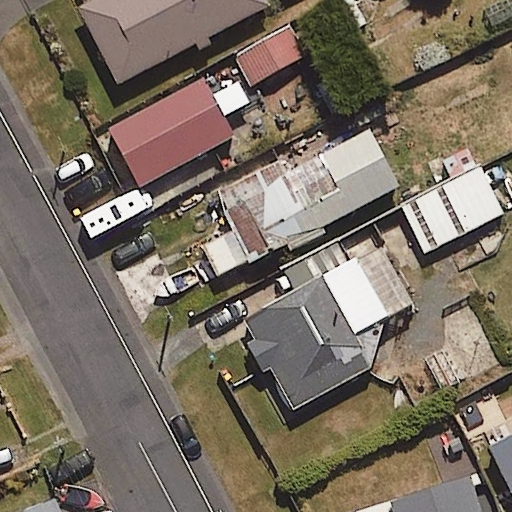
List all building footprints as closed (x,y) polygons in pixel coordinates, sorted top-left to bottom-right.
[(94,0),(81,7),(120,83),(270,7),(266,0),(94,0)] [(252,85),(307,55),(291,26),(236,56),(252,85)] [(251,104),(238,79),(212,93),(204,79),(111,129),(142,186),(235,136),(225,118),(251,104)] [(289,252),(327,233),(323,226),(400,187),(370,128),(286,170),(282,161),(218,193),(236,230),(204,246),(220,278),(285,245),(289,252)] [(427,252),(505,214),(481,165),(403,204),(427,252)] [(294,410),(374,366),(381,320),(413,303),(378,240),(344,259),(335,242),(289,267),(302,291),(245,323),(294,410)] [(511,429),(487,442),(511,492),(511,429)] [(481,511),(470,477),(392,503),(394,511),(481,511)]
